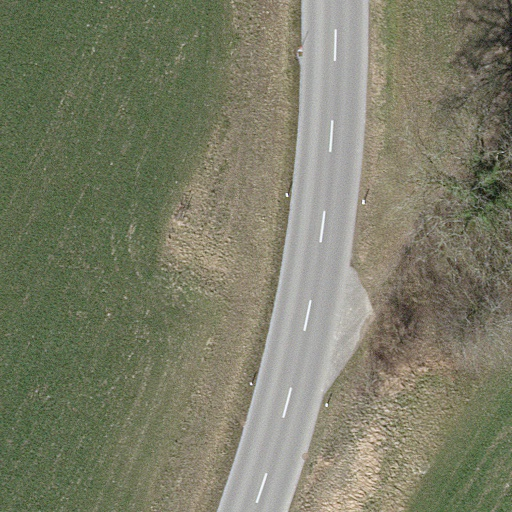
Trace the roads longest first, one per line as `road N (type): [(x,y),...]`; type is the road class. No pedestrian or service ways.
road 1 (tertiary): [(257,511),(322,281),(340,0)]
road 2 (track): [(302,372),(384,329),(511,129)]
